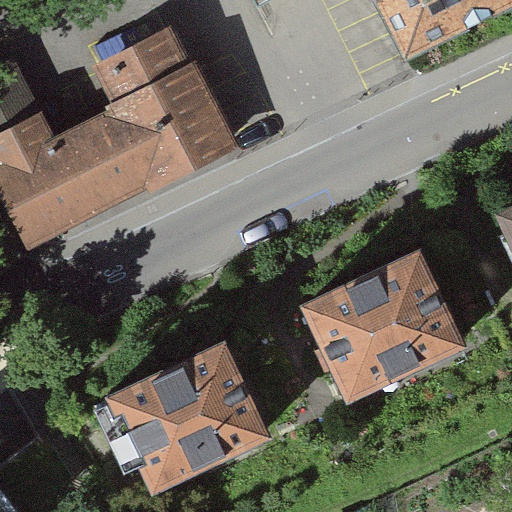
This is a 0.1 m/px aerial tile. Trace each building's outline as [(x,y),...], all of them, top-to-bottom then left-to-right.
[(379,0),(406,51),(504,0),(379,0)] [(0,116),(0,189),(23,237),(232,135),(172,12),(89,53),(108,92),(46,123),(35,100),(0,116)] [(511,220),(511,197),(503,201),(511,220)] [(353,388),(464,336),(420,242),(309,294),(353,388)] [(155,484),(266,432),(222,338),(111,390),(155,484)] [(15,511),(0,491),(0,511),(15,511)]
